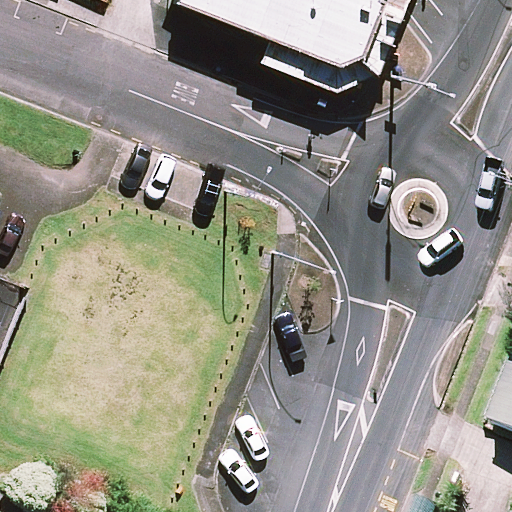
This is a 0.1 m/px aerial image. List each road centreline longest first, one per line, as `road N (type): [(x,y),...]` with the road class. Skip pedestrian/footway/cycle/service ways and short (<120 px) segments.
road 1 (secondary): [(440,271),(415,351),(333,507)]
road 2 (secondary): [(333,507),(382,259)]
road 3 (residential): [(361,223),(189,108)]
road 4 (residential): [(189,108),(389,159)]
road 5 (residential): [(0,35),(189,108)]
road 6 (secondary): [(413,150),(503,0)]
road 7 (secondary): [(470,171),(484,203),(479,237),(440,271)]
